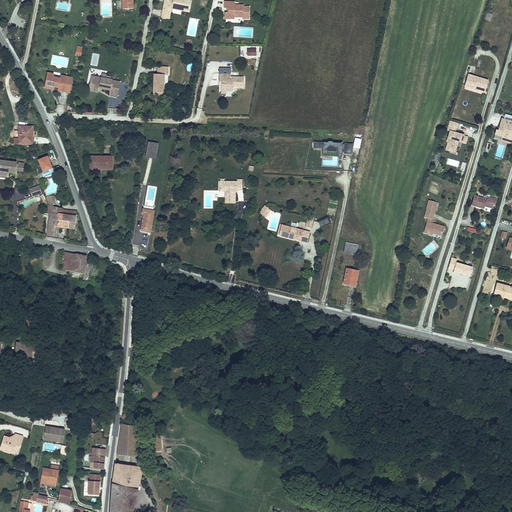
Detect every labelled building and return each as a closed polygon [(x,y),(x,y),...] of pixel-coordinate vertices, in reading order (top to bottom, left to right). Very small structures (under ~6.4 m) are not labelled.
[(122,0),(123,9),(135,9),(134,0),(122,0)] [(162,18),(171,20),(173,10),(174,7),(185,9),(185,11),(191,12),(193,0),(186,0),(187,1),(182,0),(169,0),(170,0),(169,5),(165,4),(162,18)] [(234,3),(223,2),(223,9),(227,9),(227,12),(226,13),(223,13),(223,20),(234,20),(234,18),(242,18),(242,20),(248,20),(248,7),(243,7),(243,6),(234,6),(234,3)] [(168,65),(156,65),(156,71),(152,71),(152,79),(154,79),(154,83),(152,83),(151,90),(163,91),(164,72),(167,72),(168,65)] [(44,88),(50,89),(50,86),(53,87),(58,88),(58,91),(64,92),(67,77),(61,76),(60,79),(52,77),(53,74),(47,73),(44,88)] [(229,74),(218,74),(217,82),(220,82),(220,86),(220,90),(225,90),(225,92),(232,92),(232,88),(242,88),(242,78),(237,78),(229,78),(229,74)] [(488,81),(469,75),(466,86),(476,89),(477,87),(485,89),(488,81)] [(123,83),(95,77),(94,82),(92,82),(91,90),(100,92),(101,90),(103,90),(112,92),(112,90),(121,92),(123,83)] [(502,118),(499,127),(498,131),(496,130),(495,135),(501,136),(500,139),(510,142),(510,140),(511,140),(511,130),(511,125),(511,121),(504,119),(502,118)] [(19,139),(13,138),(13,144),(33,144),(33,126),(19,126),(19,139)] [(455,129),(448,127),(446,132),(449,133),(446,144),(447,144),(445,151),(449,153),(451,148),(455,150),(457,143),(465,145),(467,139),(457,136),(456,138),(453,137),(455,129)] [(159,144),(149,142),(146,158),(156,159),(159,144)] [(352,144),(314,142),(313,149),(322,149),(322,153),(328,153),(328,152),(337,152),(337,154),(352,154),(352,144)] [(49,155),(38,159),(43,172),(53,168),(49,155)] [(113,157),(89,157),(89,167),(102,167),(102,169),(113,169),(113,157)] [(16,164),(0,162),(0,175),(6,177),(7,177),(8,174),(15,175),(15,172),(16,164)] [(237,183),(219,183),(219,193),(225,193),(229,193),(229,197),(227,197),(228,203),(235,202),(235,193),(235,190),(237,190),(237,192),(241,192),(242,182),(237,182),(237,183)] [(38,187),(29,191),(32,198),(41,194),(38,187)] [(229,193),(225,193),(225,204),(235,204),(235,202),(228,203),(227,197),(229,197),(229,193)] [(52,196),(46,198),(49,206),(56,207),(52,196)] [(486,199),(474,196),(472,205),(485,209),(485,206),(493,209),(496,199),(487,197),(486,199)] [(437,203),(429,201),(426,210),(434,213),(437,203)] [(56,207),(49,206),(47,214),(50,214),(62,215),(62,220),(67,221),(68,228),(74,229),(77,212),(61,210),(61,208),(56,207)] [(272,211),(267,206),(263,211),(265,213),(263,215),(266,218),(272,211)] [(434,213),(426,210),(424,218),(427,219),(426,222),(431,224),(434,213)] [(150,233),(153,215),(142,213),(142,214),(144,214),(141,231),(150,233)] [(62,215),(50,214),(47,237),(51,238),(56,238),(58,226),(68,228),(67,221),(62,220),(62,215)] [(321,227),(330,223),(328,218),(319,222),(321,227)] [(431,224),(426,222),(424,233),(433,235),(433,233),(442,236),(444,228),(431,224)] [(311,234),(285,226),(283,232),(282,236),(289,238),(289,236),(294,238),(293,240),(308,244),(311,234)] [(358,245),(346,243),(344,253),(356,256),(358,245)] [(86,257),(66,252),(65,263),(64,270),(83,273),(86,257)] [(459,261),(451,258),(448,267),(448,268),(456,271),(458,263),(459,261)] [(458,263),(456,271),(455,273),(467,276),(467,275),(470,276),(469,277),(471,278),(474,268),(458,263)] [(358,271),(347,269),(344,284),(356,287),(358,271)] [(511,294),(511,287),(496,283),(493,295),(503,298),(504,295),(511,297),(511,294)] [(28,346),(28,345),(28,344),(17,342),(15,353),(27,355),(26,358),(31,359),(31,356),(39,357),(40,348),(32,347),(28,346)] [(128,417),(133,418),(134,418),(135,417),(135,416),(136,414),(135,413),(135,412),(134,411),(132,410),(131,410),(129,411),(128,412),(127,413),(127,414),(127,415),(127,416),(128,417)] [(117,455),(137,458),(135,427),(121,425),(117,455)] [(63,443),(65,429),(46,426),(44,436),(54,437),(54,441),(63,443)] [(95,440),(97,433),(88,432),(86,440),(92,441),(92,440),(95,441),(95,440)] [(10,451),(13,452),(18,453),(23,437),(15,434),(13,439),(4,436),(1,445),(5,446),(4,451),(10,452),(10,451)] [(162,448),(161,438),(159,438),(158,438),(151,439),(148,440),(149,449),(159,448),(159,451),(161,450),(161,448),(162,448)] [(94,468),(103,469),(104,457),(105,451),(105,450),(93,449),(92,455),(92,456),(91,462),(87,462),(86,461),(84,461),(82,467),(94,468)] [(110,511),(132,511),(142,475),(128,472),(130,465),(115,464),(114,471),(113,478),(113,484),(110,511)] [(56,486),(58,471),(59,466),(51,465),(50,469),(43,468),(40,483),(56,486)] [(140,467),(130,465),(128,472),(142,475),(142,471),(140,467)] [(99,487),(99,482),(100,475),(90,474),(90,481),(89,481),(88,494),(99,495),(99,490),(98,489),(98,487),(99,487)] [(70,503),(72,491),(60,489),(58,501),(70,503)] [(47,504),(48,497),(38,495),(37,501),(47,504)] [(28,511),(27,510),(28,502),(21,501),(18,511),(28,511)]
